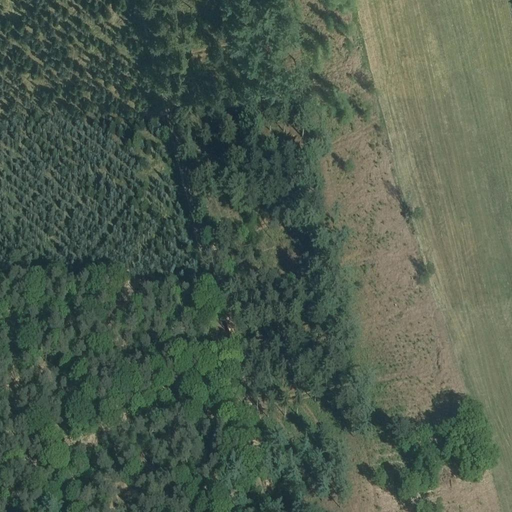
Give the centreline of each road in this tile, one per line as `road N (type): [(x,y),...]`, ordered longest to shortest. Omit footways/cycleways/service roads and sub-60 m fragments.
road 1 (track): [(265,511),(143,0)]
road 2 (track): [(0,273),(211,285)]
